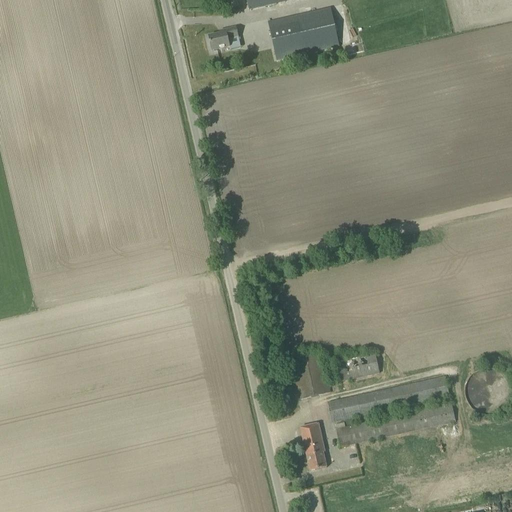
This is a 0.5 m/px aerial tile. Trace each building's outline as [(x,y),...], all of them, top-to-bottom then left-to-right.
[(246,0),(249,11),(296,0),(246,0)] [(252,27),(261,65),(339,47),(331,9),(252,27)] [(365,49),(402,44),(399,20),(362,25),(365,49)] [(208,37),(211,52),(230,48),(229,40),(238,37),(236,28),(223,31),(224,34),(208,37)] [(335,363),(340,383),(379,375),(375,354),(335,363)] [(299,400),(330,395),(324,357),(300,361),(304,386),(297,387),(299,400)] [(430,402),(432,409),(452,405),(446,378),(327,404),(332,423),(430,402)] [(452,405),(432,409),(336,430),(340,448),(455,423),(452,405)] [(300,429),(310,472),(326,468),(323,453),(325,453),(318,424),(300,429)]
